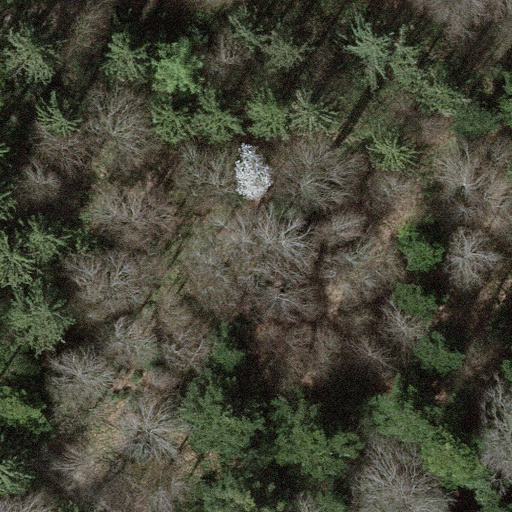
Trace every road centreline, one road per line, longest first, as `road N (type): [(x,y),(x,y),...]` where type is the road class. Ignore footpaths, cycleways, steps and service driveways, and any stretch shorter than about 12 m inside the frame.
road 1 (track): [(160,511),(0,377)]
road 2 (track): [(173,0),(0,45)]
